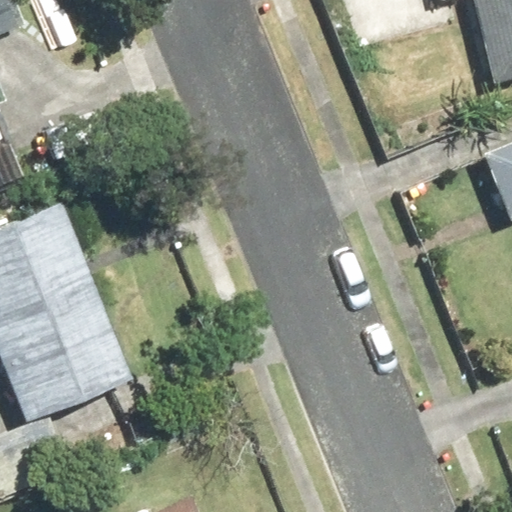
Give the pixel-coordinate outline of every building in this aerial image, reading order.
[(511,0),(471,0),(490,76),(511,70),(511,0)] [(511,131),(478,145),(506,216),(511,213),(511,131)] [(4,142),(0,143),(0,185),(19,178),(4,142)] [(62,195),(0,219),(0,348),(27,416),(133,374),(62,195)] [(199,511),(189,485),(120,511),(199,511)]
